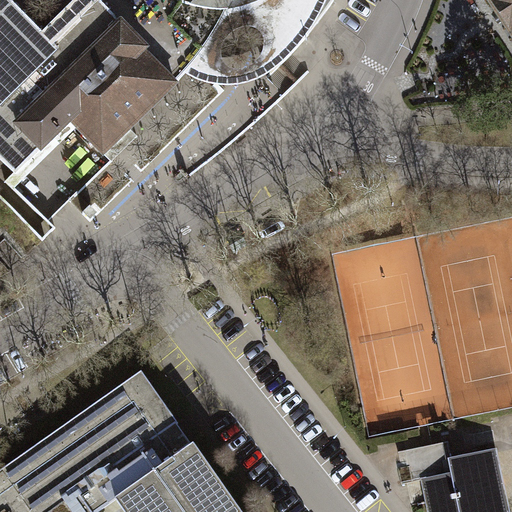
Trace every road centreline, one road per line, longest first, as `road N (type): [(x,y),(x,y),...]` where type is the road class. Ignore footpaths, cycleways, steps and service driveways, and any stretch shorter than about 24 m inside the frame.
road 1 (residential): [(123,278),(164,299),(332,511)]
road 2 (residential): [(309,152),(144,248),(123,278)]
road 3 (residential): [(309,152),(367,149),(511,165)]
road 4 (residential): [(309,152),(366,80),(403,0)]
road 5 (residential): [(123,278),(98,283),(0,341)]
